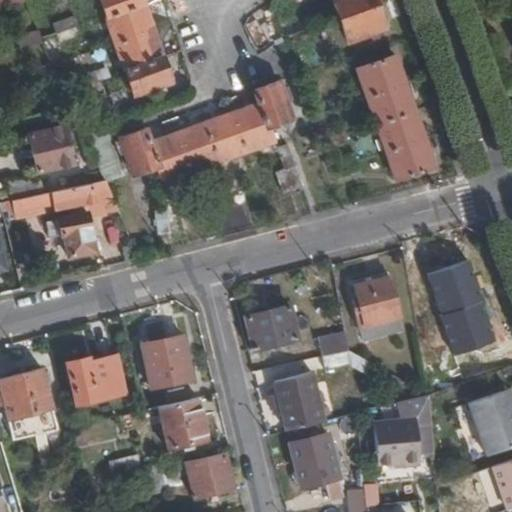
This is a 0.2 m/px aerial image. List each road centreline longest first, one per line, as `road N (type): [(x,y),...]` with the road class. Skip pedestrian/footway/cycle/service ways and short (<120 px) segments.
road 1 (tertiary): [(500,191),(204,266)]
road 2 (residential): [(204,266),(266,511)]
road 3 (tertiary): [(204,266),(0,319)]
road 4 (residential): [(500,191),(436,0)]
road 5 (residential): [(217,4),(231,96),(161,120)]
